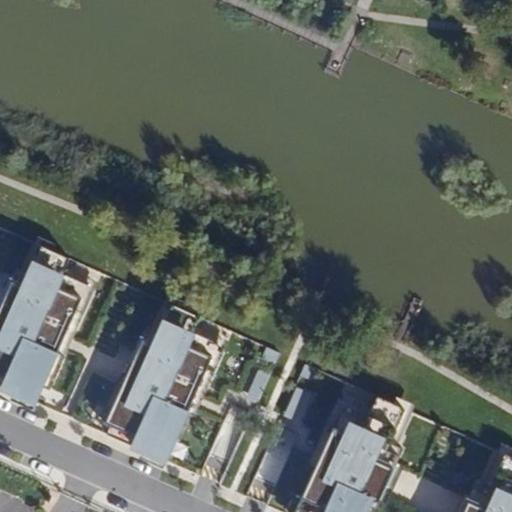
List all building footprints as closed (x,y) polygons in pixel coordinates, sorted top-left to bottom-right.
[(90,271),(14,239),(0,271),(0,369),(41,386),(90,271)] [(216,331),(148,299),(94,412),(162,444),(216,331)] [(256,403),(270,375),(254,367),(240,395),(256,403)] [(350,511),(399,409),(337,379),(281,495),(317,511),(350,511)] [(298,387),(283,415),(297,422),(312,394),(298,387)] [(511,511),(511,470),(478,456),(454,511),(511,511)]
